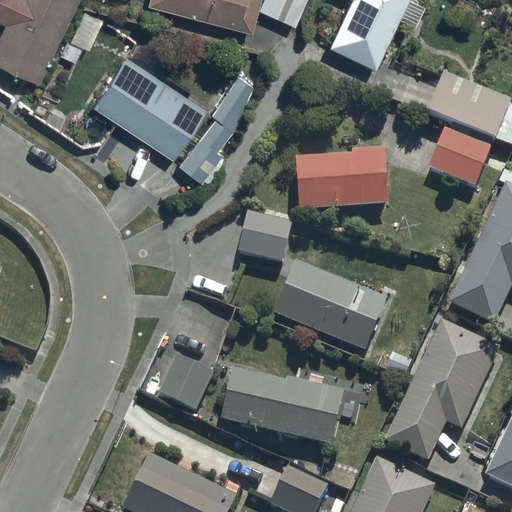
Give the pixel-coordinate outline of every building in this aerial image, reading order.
[(0,0),(0,15),(7,19),(0,33),(0,53),(36,71),(69,0),(0,0)] [(258,0),(144,0),(144,2),(250,30),(256,7),(258,0)] [(260,0),(259,4),(293,19),(301,0),(260,0)] [(404,0),(344,0),(326,42),(376,64),(404,0)] [(65,37),(58,50),(72,59),(79,46),(65,37)] [(122,52),(91,103),(171,153),(203,102),(122,52)] [(218,114),(186,158),(199,167),(201,164),(211,170),(223,154),(216,149),(231,128),(251,79),(236,73),(210,109),(218,114)] [(430,110),(511,142),(511,103),(511,100),(444,74),(430,110)] [(37,97),(29,114),(46,122),(54,104),(37,97)] [(431,170),(477,186),(491,148),(445,131),(431,170)] [(297,213),(389,207),(385,147),(351,150),(351,155),(293,159),(297,213)] [(450,301),(495,321),(509,288),(511,289),(511,172),(502,169),(497,181),(502,184),(450,301)] [(237,254),(281,264),(290,222),(246,212),(237,254)] [(271,316),(365,352),(387,296),(293,260),(271,316)] [(196,300),(190,315),(222,327),(228,312),(196,300)] [(436,314),(378,442),(426,464),(445,423),(464,432),(504,345),(436,314)] [(157,394),(196,413),(216,371),(176,353),(157,394)] [(393,353),(385,368),(405,378),(413,364),(393,353)] [(230,372),(220,428),(330,449),(341,393),(230,372)] [(345,404),(343,416),(350,417),(353,403),(345,404)] [(511,412),(481,480),(511,494),(511,412)] [(121,511),(228,511),(235,499),(147,457),(121,511)] [(351,511),(425,511),(437,487),(376,459),(351,511)] [(269,504),(286,511),(316,511),(329,484),(288,465),(269,504)]
